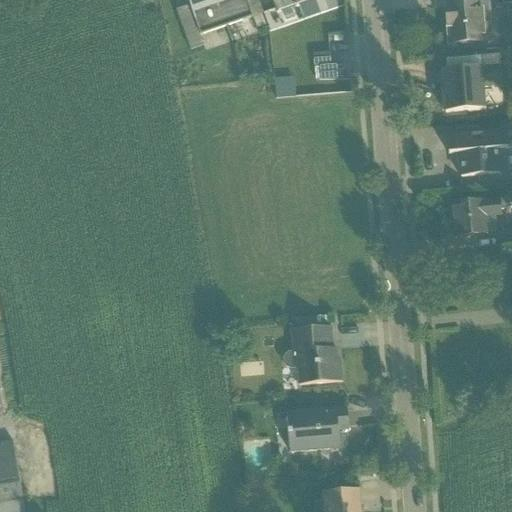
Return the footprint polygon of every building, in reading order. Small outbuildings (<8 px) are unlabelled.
[(184,0),(198,33),(251,12),(246,0),(184,0)] [(296,3),(295,0),(271,0),(275,10),(296,3)] [(456,45),(491,42),(487,0),(447,4),(448,12),(443,12),(444,31),(455,30),(456,45)] [(347,56),(330,56),(330,68),(348,68),(347,56)] [(480,66),(440,70),(443,113),(483,110),(480,66)] [(332,70),(333,85),(358,84),(357,69),(332,70)] [(456,176),(500,172),(498,150),(505,150),(503,123),(453,127),(454,134),(445,135),(447,155),(454,154),(456,176)] [(497,235),(496,218),(507,217),(505,199),(449,203),(452,238),(497,235)] [(294,387),(341,383),(337,327),(290,330),(294,387)] [(288,455),(348,451),(344,407),(284,412),(288,455)] [(20,511),(11,440),(0,441),(0,511),(20,511)] [(319,511),(359,511),(358,487),(318,491),(319,511)]
